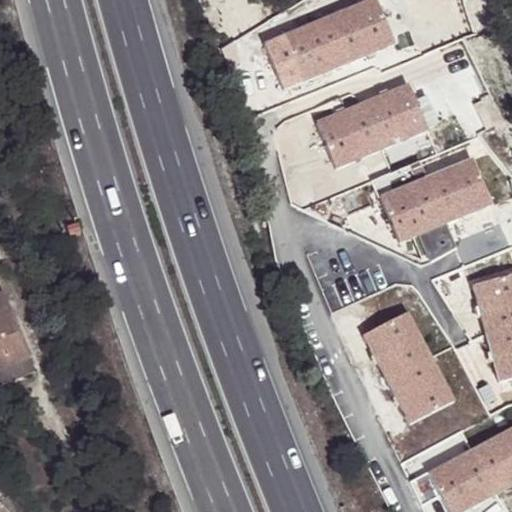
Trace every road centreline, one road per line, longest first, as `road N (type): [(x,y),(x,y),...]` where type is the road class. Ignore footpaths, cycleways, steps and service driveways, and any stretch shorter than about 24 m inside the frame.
road 1 (motorway): [(298,511),(181,182),(128,0)]
road 2 (motorway): [(58,0),(116,205),(225,511)]
road 3 (residential): [(403,511),(286,261),(279,230)]
road 4 (residential): [(438,313),(393,264),(335,239),(279,230)]
